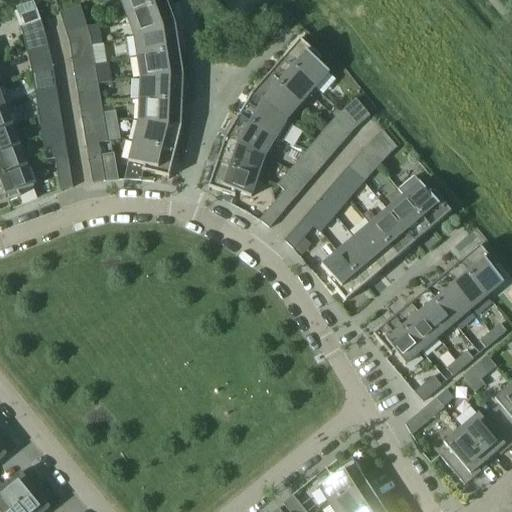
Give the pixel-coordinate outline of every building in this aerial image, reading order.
[(121,0),(128,17),(166,3),(165,0),(121,0)] [(175,27),(166,3),(128,17),(135,37),(175,27)] [(62,23),(82,15),(79,7),(59,15),(62,23)] [(19,29),(22,37),(43,30),(40,22),(19,29)] [(175,27),(135,37),(138,59),(179,53),(175,27)] [(70,51),(91,48),(90,39),(68,43),(70,51)] [(299,42),(282,61),(313,88),(327,73),(316,63),(319,59),(299,42)] [(93,56),(91,48),(70,51),(71,59),(93,56)] [(179,53),(138,59),(141,80),(183,78),(179,53)] [(282,61),(268,78),(299,105),(313,88),(282,61)] [(30,67),(31,76),(53,72),(51,64),(30,67)] [(53,72),(31,76),(32,84),(54,80),(53,72)] [(75,82),(76,90),(97,86),(96,78),(75,82)] [(183,78),(141,80),(140,101),(182,104),(183,78)] [(268,78),(251,97),(285,121),(299,105),(268,78)] [(97,86),(76,90),(77,98),(99,95),(97,86)] [(293,127),(285,121),(251,97),(238,119),(273,140),(282,145),(293,127)] [(182,104),(140,101),(139,123),(181,129),(182,104)] [(355,101),(349,106),(363,123),(369,118),(360,107),(355,101)] [(367,101),(360,107),(369,118),(376,112),(367,101)] [(37,110),(38,119),(60,115),(58,107),(37,110)] [(0,132),(9,129),(2,109),(0,109),(0,132)] [(60,115),(38,119),(40,127),(61,123),(60,115)] [(82,128),(104,125),(103,117),(81,120),(82,128)] [(238,119),(225,141),(262,158),(273,140),(238,119)] [(333,121),(328,128),(344,142),(350,136),(333,121)] [(181,129),(139,123),(134,144),(175,154),(181,129)] [(105,133),(104,125),(82,128),(84,137),(105,133)] [(344,142),(328,128),(322,134),(339,148),(344,142)] [(0,155),(17,149),(9,129),(0,132),(0,155)] [(382,133),(376,138),(390,155),(396,150),(382,133)] [(225,141),(216,165),(255,179),(262,158),(225,141)] [(168,179),(175,154),(134,144),(130,164),(143,168),(142,173),(168,179)] [(0,178),(24,170),(17,149),(0,155),(0,178)] [(67,159),(65,150),(44,154),(45,162),(67,159)] [(308,151),(302,157),(319,171),(324,165),(308,151)] [(319,171),(302,157),(297,163),(313,178),(319,171)] [(100,159),(88,161),(92,185),(104,183),(100,159)] [(347,170),(363,184),(369,178),(352,164),(347,170)] [(56,167),(60,193),(72,189),(68,165),(56,167)] [(248,198),(255,179),(216,165),(208,190),(233,198),(234,193),(248,198)] [(36,202),(24,170),(0,178),(0,206),(19,199),(22,206),(36,202)] [(358,190),(363,184),(347,170),(341,176),(358,190)] [(398,192),(404,199),(431,231),(450,214),(433,194),(429,197),(414,178),(398,192)] [(282,181),(277,187),(293,201),(299,195),(282,181)] [(318,203),(335,218),(340,211),(323,197),(318,203)] [(388,213),(414,245),(431,231),(404,199),(388,213)] [(275,203),(258,222),(268,230),(285,211),(275,203)] [(329,224),(335,218),(318,203),(313,209),(329,224)] [(414,245),(388,213),(371,227),(398,259),(414,245)] [(300,224),(284,243),(293,252),(310,233),(300,224)] [(398,259),(371,227),(354,241),(381,273),(398,259)] [(381,273),(354,241),(338,255),(364,287),(381,273)] [(459,265),(486,296),(502,283),(492,271),(496,268),(479,248),(459,265)] [(345,303),(364,287),(338,255),(322,269),(331,280),(328,283),(345,303)] [(486,296),(459,265),(442,279),(469,310),(486,296)] [(469,310),(442,279),(426,292),(452,324),(469,310)] [(452,324),(426,292),(409,306),(436,338),(452,324)] [(436,338),(409,306),(393,320),(419,352),(436,338)] [(403,365),(419,352),(393,320),(373,337),(390,357),(394,354),(403,365)] [(499,326),(489,334),(496,342),(506,333),(499,326)] [(496,342),(489,334),(479,343),(485,351),(496,342)] [(466,353),(456,362),(462,370),(473,361),(466,353)] [(462,370),(456,362),(446,371),(452,378),(462,370)] [(471,370),(462,378),(475,394),(484,387),(480,382),(471,370)] [(432,378),(413,394),(422,404),(441,388),(432,378)] [(491,414),(511,439),(511,386),(494,401),(499,407),(491,414)] [(445,392),(436,400),(442,408),(452,400),(445,392)] [(436,400),(416,416),(425,426),(444,410),(442,408),(436,400)] [(500,457),(511,446),(511,439),(491,414),(483,421),(478,415),(460,430),(487,462),(497,453),(500,457)] [(487,462),(460,430),(443,444),(447,450),(439,458),(464,487),(480,474),(477,470),(487,462)] [(319,488),(330,506),(365,484),(351,462),(329,476),(331,480),(319,488)] [(0,490),(0,511),(9,511),(34,492),(20,474),(0,490)] [(330,506),(334,511),(361,511),(377,502),(365,484),(330,506)] [(34,492),(9,511),(46,511),(49,510),(34,492)] [(287,511),(303,511),(292,498),(282,506),(287,511)] [(361,511),(383,511),(377,502),(361,511)]
